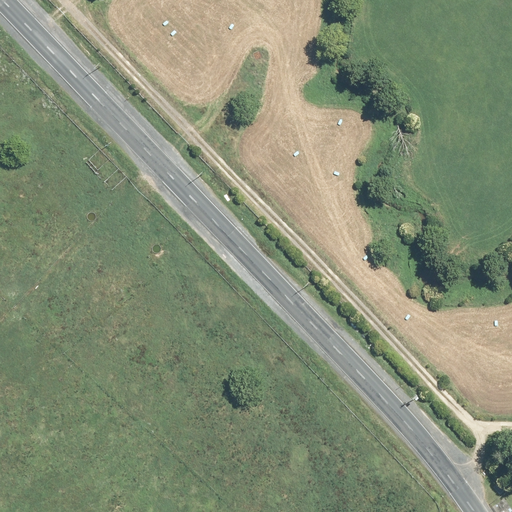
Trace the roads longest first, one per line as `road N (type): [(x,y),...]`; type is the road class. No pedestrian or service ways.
road 1 (secondary): [(0,3),(414,431),(476,511)]
road 2 (track): [(465,496),(483,444),(472,416),(66,0)]
